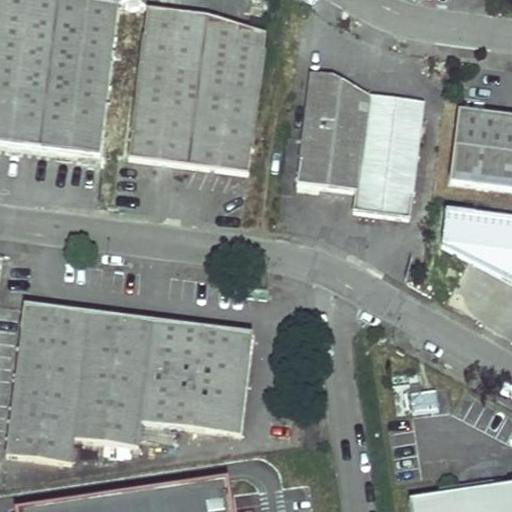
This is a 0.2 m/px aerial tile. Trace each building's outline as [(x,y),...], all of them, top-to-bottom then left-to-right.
[(38,0),(0,0),(0,150),(97,164),(119,11),(38,0)] [(148,18),(128,169),(246,185),(266,34),(148,18)] [(426,120),(371,112),(337,93),(313,90),(299,199),(357,207),(355,227),(411,234),(426,120)] [(511,127),(457,121),(448,191),(511,199),(511,127)] [(511,234),(447,226),(443,263),(511,299),(511,234)] [(28,308),(8,457),(73,466),(76,442),(138,450),(142,424),(239,437),(251,337),(28,308)] [(395,418),(436,412),(434,395),(412,398),(410,378),(389,381),(395,418)] [(511,511),(511,487),(412,501),(413,511),(511,511)] [(231,511),(228,488),(60,511),(231,511)]
